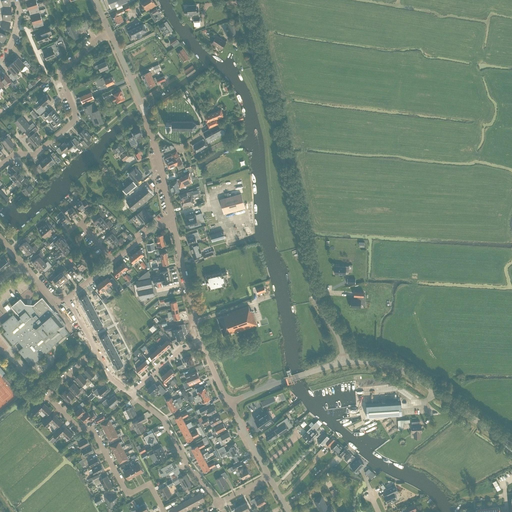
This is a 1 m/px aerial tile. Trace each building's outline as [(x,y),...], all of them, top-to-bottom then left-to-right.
[(112,8),(111,7),(129,0),(105,0),(107,4),(106,5),(108,10),(112,8)] [(140,0),(140,1),(145,9),(146,11),(156,5),(153,0),(140,0)] [(39,10),(37,3),(27,6),(30,13),(39,10)] [(187,14),(187,16),(193,16),(192,14),(199,13),(198,9),(196,9),(196,5),(188,6),(189,9),(184,10),(185,15),(187,14)] [(149,12),(152,17),(158,13),(159,12),(161,11),(159,8),(157,9),(156,7),(149,12)] [(117,16),(117,15),(124,12),(122,8),(115,12),(116,14),(111,16),(115,25),(120,23),(120,22),(123,21),(121,15),(117,16)] [(32,20),(41,18),(39,10),(30,13),(32,20)] [(0,19),(9,21),(10,15),(11,13),(0,12),(0,19)] [(160,16),(161,15),(159,12),(158,13),(152,17),(155,22),(161,18),(160,16)] [(44,25),(41,18),(32,20),(34,28),(44,25)] [(8,26),(9,21),(0,19),(0,26),(8,29),(9,27),(8,26)] [(79,35),(78,33),(89,28),(86,21),(75,26),(74,23),(66,27),(71,38),(79,35)] [(165,36),(170,32),(173,30),(167,21),(159,26),(165,36)] [(228,27),(230,36),(239,34),(236,21),(228,23),(229,27),(228,27)] [(142,35),(141,33),(147,30),(143,23),(127,31),(131,38),(136,35),(137,37),(142,35)] [(46,41),(50,39),(47,34),(52,32),(49,26),(39,30),(41,34),(36,36),(39,43),(46,40),(46,41)] [(216,47),(217,45),(222,48),(226,42),(217,36),(211,43),(216,47)] [(178,40),(176,37),(170,41),(172,45),(174,47),(180,43),(178,40)] [(54,52),(58,50),(55,44),(47,47),(49,51),(43,53),(46,60),(55,56),(54,52)] [(176,52),(183,62),(187,60),(187,59),(189,58),(182,49),(181,50),(180,50),(176,52)] [(18,58),(12,63),(19,70),(20,69),(21,71),(23,71),(30,65),(25,60),(22,62),(18,58)] [(99,67),(100,71),(108,67),(105,61),(98,64),(98,65),(95,66),(96,69),(99,67)] [(15,73),(19,70),(12,63),(7,68),(11,72),(8,75),(13,80),(18,76),(15,73)] [(184,71),(188,76),(196,70),(192,65),(184,71)] [(142,75),(145,82),(153,78),(150,72),(147,73),(142,75)] [(6,82),(8,84),(11,81),(5,75),(2,77),(0,75),(0,85),(1,87),(6,82)] [(104,77),(96,80),(98,86),(106,82),(107,86),(114,83),(114,82),(115,81),(114,79),(113,80),(112,77),(105,80),(104,77)] [(156,85),(153,78),(145,82),(148,88),(153,86),(156,85)] [(116,100),(117,103),(124,99),(121,91),(113,94),(115,97),(112,98),(113,101),(116,100)] [(91,92),(80,97),(82,103),(94,98),(91,92)] [(38,101),(42,105),(36,110),(40,114),(47,107),(45,105),(51,100),(46,94),(38,101)] [(92,118),(94,124),(103,121),(98,109),(95,111),(92,104),(84,107),(89,119),(92,118)] [(38,116),(32,110),(29,113),(35,119),(38,116)] [(45,120),(47,119),(50,121),(57,115),(53,110),(48,114),(46,111),(41,116),(45,120)] [(207,123),(209,128),(219,124),(217,119),(224,116),(221,110),(204,116),(207,123)] [(56,124),(61,120),(57,115),(50,121),(52,124),(50,126),(54,130),(59,126),(56,124)] [(27,128),(28,130),(35,125),(33,123),(29,125),(21,116),(14,122),(22,132),(27,128)] [(196,128),(196,127),(200,127),(200,125),(196,125),(196,124),(193,122),(171,121),(171,122),(166,123),(166,128),(171,128),(171,130),(191,130),(191,132),(193,132),(193,130),(196,128)] [(221,127),(219,128),(218,126),(216,125),(213,127),(203,132),(205,136),(205,137),(208,142),(225,133),(225,131),(224,128),(221,127)] [(41,140),(34,133),(38,130),(35,127),(29,133),(31,136),(28,138),(35,146),(41,140)] [(131,146),(137,143),(135,139),(134,137),(142,134),(139,127),(131,130),(132,134),(128,136),(129,138),(128,139),(131,146)] [(90,142),(88,139),(90,136),(84,129),(79,133),(84,139),(81,141),(85,146),(90,142)] [(1,141),(8,149),(13,144),(9,140),(12,138),(8,133),(4,136),(5,138),(1,141)] [(71,140),(66,144),(70,149),(72,151),(77,147),(76,146),(79,143),(75,138),(71,141),(71,140)] [(193,148),(196,152),(207,146),(205,141),(204,141),(203,139),(192,145),(193,147),(193,148)] [(65,153),(70,149),(66,144),(64,142),(59,146),(60,147),(56,150),(61,155),(64,152),(65,153)] [(111,149),(115,154),(117,152),(120,155),(125,151),(119,143),(111,149)] [(171,150),(171,149),(174,148),(174,147),(171,146),(170,146),(168,145),(166,146),(166,144),(161,145),(163,152),(168,151),(168,150),(171,150)] [(184,167),(177,151),(171,154),(176,165),(177,165),(177,166),(179,169),(184,167)] [(50,155),(49,154),(44,158),(50,166),(55,161),(56,161),(58,163),(61,160),(58,157),(58,158),(53,152),(50,155)] [(128,157),(125,153),(120,157),(123,161),(128,157)] [(166,162),(169,168),(176,165),(171,154),(170,153),(164,156),(166,160),(168,159),(169,161),(166,162)] [(46,170),(50,166),(44,158),(40,163),(37,166),(41,172),(45,169),(46,170)] [(10,176),(14,181),(21,175),(17,170),(18,170),(14,165),(11,168),(15,172),(10,176)] [(129,173),(136,182),(142,176),(135,168),(129,173)] [(192,182),(189,173),(184,175),(179,178),(177,179),(178,181),(170,184),(172,194),(179,192),(179,189),(180,188),(192,182)] [(22,182),(24,184),(28,181),(26,178),(25,179),(21,175),(14,181),(18,186),(22,182)] [(30,183),(28,181),(24,184),(26,186),(22,190),(26,194),(33,188),(29,184),(30,183)] [(134,181),(123,190),(126,194),(137,185),(134,181)] [(145,186),(126,201),(134,211),(153,195),(145,186)] [(197,190),(193,192),(193,194),(191,194),(191,196),(186,197),(180,199),(183,209),(189,207),(189,206),(194,205),(192,198),(195,197),(195,196),(198,195),(197,190)] [(191,196),(191,194),(193,194),(193,192),(193,191),(179,195),(180,199),(186,197),(191,196)] [(241,193),(220,199),(224,213),(245,208),(241,193)] [(83,212),(86,210),(86,209),(87,208),(89,206),(85,201),(83,203),(80,200),(78,202),(75,199),(71,203),(76,208),(75,207),(77,205),(82,211),(83,212)] [(116,205),(120,209),(124,205),(120,201),(116,205)] [(77,216),(79,215),(72,207),(70,209),(67,206),(63,210),(68,215),(67,214),(69,213),(74,218),(77,216)] [(141,224),(150,217),(143,209),(143,208),(137,214),(135,215),(142,223),(141,224)] [(61,211),(55,217),(60,222),(59,221),(61,219),(66,225),(69,223),(71,222),(61,211)] [(95,226),(96,227),(104,220),(102,218),(104,216),(101,212),(96,216),(97,215),(99,217),(93,222),(96,225),(95,226)] [(187,227),(190,226),(190,227),(195,226),(194,225),(198,224),(196,219),(199,219),(200,220),(203,219),(202,213),(198,214),(195,215),(195,214),(186,216),(187,219),(185,220),(187,227)] [(106,223),(104,220),(96,227),(97,228),(98,228),(100,231),(106,226),(108,228),(107,229),(112,225),(109,221),(106,223)] [(45,223),(45,224),(42,226),(51,236),(52,234),(50,232),(53,230),(46,222),(45,223)] [(47,235),(49,237),(51,236),(42,226),(39,228),(37,229),(44,237),(47,235)] [(107,242),(108,244),(116,237),(114,235),(116,233),(113,229),(108,233),(109,232),(111,234),(105,239),(107,242)] [(225,237),(223,231),(211,234),(213,241),(225,237)] [(197,242),(196,239),(199,238),(197,232),(189,235),(190,238),(187,238),(189,244),(197,242)] [(156,242),(157,247),(165,245),(163,234),(156,236),(158,242),(156,242)] [(21,250),(22,252),(30,245),(28,243),(30,241),(27,236),(22,241),(23,240),(24,242),(19,247),(21,250)] [(54,240),(50,244),(53,247),(55,245),(57,247),(65,240),(64,239),(63,239),(61,236),(55,241),(54,240)] [(120,237),(118,239),(116,237),(108,244),(109,245),(110,245),(112,248),(118,243),(120,245),(119,246),(124,241),(120,237)] [(57,247),(59,249),(57,251),(56,252),(56,251),(54,253),(56,255),(67,246),(68,245),(66,242),(65,240),(57,247)] [(189,245),(194,259),(202,256),(198,242),(189,245)] [(34,245),(32,247),(30,245),(22,252),(23,253),(24,253),(26,256),(32,251),(34,253),(33,254),(38,249),(34,245)] [(55,256),(56,258),(61,254),(63,256),(71,250),(70,248),(69,249),(67,246),(56,255),(55,256)] [(144,255),(139,249),(134,254),(139,259),(144,255)] [(34,266),(35,267),(43,261),(41,258),(44,256),(40,252),(35,256),(36,256),(38,258),(32,263),(35,265),(34,266)] [(133,263),(139,259),(134,254),(129,258),(133,263)] [(83,260),(84,260),(80,255),(76,259),(78,261),(76,263),(82,271),(84,270),(83,269),(86,267),(81,261),(83,260)] [(0,268),(2,270),(9,264),(4,258),(1,260),(0,259),(0,268)] [(45,263),(43,261),(35,267),(36,269),(37,268),(39,271),(45,266),(47,268),(46,269),(51,265),(48,261),(45,263)] [(79,275),(80,273),(76,268),(76,267),(72,262),(68,266),(70,268),(67,270),(74,278),(76,277),(75,276),(78,274),(79,275)] [(124,274),(126,273),(124,271),(128,268),(124,262),(118,267),(123,272),(124,274)] [(334,274),(345,275),(345,272),(348,272),(349,266),(345,266),(345,267),(335,266),(334,274)] [(57,271),(59,273),(57,275),(64,283),(65,282),(65,281),(68,279),(65,276),(68,274),(61,267),(57,271)] [(117,276),(123,272),(118,267),(113,271),(117,276)] [(170,283),(168,271),(160,272),(161,276),(153,278),(153,281),(151,281),(151,278),(136,281),(140,298),(141,301),(147,300),(146,297),(154,296),(152,284),(154,284),(162,282),(163,284),(170,283)] [(226,272),(226,271),(206,276),(209,289),(225,285),(223,277),(227,276),(226,272)] [(62,284),(64,283),(57,275),(55,277),(53,275),(49,278),(53,283),(52,282),(54,280),(59,286),(62,283),(62,284)] [(109,279),(107,277),(102,281),(106,287),(108,286),(111,283),(115,288),(118,285),(112,277),(109,279)] [(108,286),(106,287),(102,281),(96,286),(101,291),(105,289),(107,292),(111,289),(108,286)] [(364,292),(354,291),(354,296),(358,297),(357,300),(350,299),(350,307),(360,308),(360,304),(365,305),(365,297),(363,297),(364,292)] [(90,300),(87,294),(78,299),(81,304),(90,300)] [(1,324),(6,330),(3,333),(13,345),(19,340),(24,346),(18,351),(29,363),(32,360),(34,363),(43,356),(42,354),(45,352),(46,353),(52,348),(51,347),(68,332),(63,326),(65,324),(42,297),(33,304),(25,304),(20,298),(11,306),(21,318),(18,320),(13,314),(1,324)] [(92,305),(90,300),(81,304),(84,309),(92,305)] [(95,310),(92,305),(84,309),(87,314),(95,310)] [(231,333),(231,334),(257,325),(251,310),(250,311),(249,306),(227,313),(228,315),(217,318),(223,335),(231,333)] [(98,315),(95,310),(87,314),(89,319),(98,315)] [(362,327),(363,314),(354,313),(354,326),(362,327)] [(100,320),(98,315),(89,319),(92,324),(100,320)] [(103,325),(100,320),(92,324),(95,329),(103,325)] [(183,323),(175,325),(176,329),(175,330),(170,331),(171,336),(176,335),(177,340),(185,338),(184,335),(184,334),(186,332),(185,329),(184,328),(183,323)] [(110,339),(108,334),(99,338),(102,344),(110,339)] [(113,344),(110,339),(102,344),(105,349),(113,344)] [(163,341),(161,339),(159,340),(167,349),(171,345),(167,340),(164,343),(163,342),(163,341)] [(162,352),(167,349),(159,340),(157,342),(159,344),(160,344),(161,345),(158,348),(162,352)] [(116,349),(113,344),(105,349),(107,354),(116,349)] [(158,356),(162,352),(158,348),(155,350),(154,349),(155,349),(153,346),(151,348),(158,356)] [(153,360),(158,356),(151,348),(149,350),(151,352),(153,353),(150,356),(148,358),(151,361),(153,359),(153,360)] [(118,354),(116,349),(107,354),(110,359),(118,354)] [(121,359),(118,354),(110,359),(113,364),(121,359)] [(183,363),(184,365),(186,364),(187,367),(194,364),(191,356),(184,358),(185,362),(183,363)] [(124,365),(121,359),(113,364),(115,369),(124,365)] [(141,361),(139,359),(137,361),(144,369),(149,365),(147,364),(150,362),(147,359),(145,361),(142,363),(140,362),(141,361)] [(140,373),(144,369),(137,361),(136,361),(135,362),(137,365),(138,364),(139,366),(136,368),(140,373)] [(93,376),(95,379),(100,375),(96,370),(94,372),(88,366),(83,371),(90,378),(93,376)] [(175,374),(171,369),(166,373),(170,378),(175,374)] [(199,376),(197,371),(192,373),(185,376),(187,381),(199,376)] [(166,382),(170,378),(166,373),(161,377),(166,382)] [(2,377),(9,385),(12,382),(6,374),(2,377)] [(84,383),(87,386),(92,382),(88,378),(85,380),(80,374),(75,378),(82,385),(84,383)] [(196,382),(200,380),(199,376),(187,381),(189,385),(191,384),(191,385),(196,383),(196,382)] [(78,393),(81,396),(85,392),(81,387),(79,389),(74,383),(69,387),(75,395),(78,393)] [(158,390),(162,395),(166,391),(160,384),(157,387),(154,383),(147,389),(154,397),(158,393),(156,391),(158,390)] [(100,394),(102,396),(110,390),(105,385),(99,390),(97,388),(93,392),(97,396),(100,394)] [(194,397),(195,399),(207,394),(205,388),(197,392),(199,395),(194,397)] [(77,399),(69,391),(67,393),(65,390),(60,395),(67,402),(70,400),(72,403),(77,399)] [(210,399),(207,394),(195,399),(197,402),(201,400),(202,403),(210,399)] [(113,409),(117,405),(115,403),(119,400),(115,395),(108,401),(107,398),(102,402),(106,407),(109,404),(113,409)] [(171,397),(166,400),(169,406),(174,403),(171,397)] [(86,412),(81,407),(85,404),(83,401),(78,406),(80,408),(75,413),(79,418),(86,412)] [(127,407),(125,408),(124,408),(126,410),(130,418),(136,414),(131,404),(129,401),(125,404),(127,407)] [(366,404),(366,418),(402,415),(401,402),(366,404)] [(172,412),(177,409),(174,403),(169,406),(172,412)] [(32,412),(36,416),(41,410),(47,415),(51,410),(44,404),(42,406),(39,404),(34,409),(32,412)] [(207,405),(204,406),(196,410),(198,413),(201,412),(202,415),(207,412),(209,415),(216,411),(213,405),(208,408),(207,405)] [(81,417),(85,422),(88,419),(90,421),(97,416),(92,411),(90,414),(87,411),(81,417)] [(175,418),(178,424),(184,420),(182,418),(188,415),(186,412),(181,415),(175,418)] [(267,412),(254,420),(261,431),(274,422),(267,412)] [(52,422),(57,427),(62,422),(55,415),(52,418),(50,416),(44,422),(48,426),(52,422)] [(138,433),(144,429),(141,422),(146,419),(144,415),(138,418),(139,420),(132,423),(138,433)] [(209,421),(212,426),(215,424),(222,421),(219,416),(213,419),(209,421)] [(289,428),(292,425),(287,418),(277,425),(279,427),(265,436),(269,442),(289,428)] [(112,425),(110,422),(113,421),(112,419),(109,420),(101,424),(104,429),(112,425)] [(192,424),(191,421),(186,424),(184,420),(178,424),(181,429),(192,424)] [(402,422),(402,420),(399,420),(397,421),(398,430),(400,430),(403,430),(403,425),(407,425),(406,421),(402,422)] [(420,437),(420,432),(421,432),(420,424),(419,421),(412,422),(412,433),(414,433),(414,438),(420,437)] [(307,432),(313,438),(314,439),(319,435),(315,430),(319,426),(316,422),(307,432)] [(112,425),(104,429),(107,435),(115,431),(113,427),(115,425),(114,423),(112,425)] [(218,434),(217,433),(226,428),(223,423),(214,428),(216,430),(213,432),(215,436),(218,434)] [(184,435),(190,432),(188,428),(193,426),(192,424),(181,429),(184,435)] [(53,435),(57,439),(63,434),(68,439),(72,434),(66,427),(63,430),(61,428),(53,435)] [(119,433),(117,434),(115,431),(107,435),(110,441),(118,437),(118,436),(121,435),(119,433)] [(150,442),(151,445),(158,442),(152,432),(144,436),(148,443),(150,442)] [(192,435),(190,432),(184,435),(187,441),(193,438),(198,435),(197,432),(192,435)] [(217,438),(219,441),(219,440),(221,442),(220,443),(221,445),(225,443),(224,441),(231,438),(228,432),(221,436),(217,438)] [(302,437),(308,443),(313,438),(307,432),(302,437)] [(329,438),(326,436),(325,437),(323,435),(318,441),(322,445),(329,438)] [(336,454),(340,450),(339,449),(340,448),(341,449),(343,447),(340,444),(339,444),(332,437),(326,443),(329,446),(332,443),(334,444),(330,448),(336,454)] [(79,445),(81,448),(90,443),(87,438),(79,441),(78,439),(73,442),(76,447),(79,445)] [(119,442),(111,446),(114,452),(122,448),(121,447),(120,444),(123,443),(122,441),(119,442)] [(197,445),(191,448),(195,454),(200,451),(199,448),(204,445),(203,443),(197,445)] [(232,455),(233,457),(239,454),(234,444),(228,447),(229,450),(227,452),(224,446),(218,449),(221,456),(227,453),(228,456),(232,455)] [(83,453),(80,455),(83,460),(88,457),(87,455),(94,451),(91,445),(82,450),(83,453)] [(125,447),(124,445),(121,447),(122,448),(114,452),(117,457),(125,453),(122,449),(125,447)] [(154,451),(155,453),(150,456),(153,461),(158,458),(159,460),(166,457),(161,447),(154,451)] [(344,447),(342,450),(340,448),(339,449),(340,450),(336,454),(341,458),(344,454),(346,456),(349,452),(344,447)] [(207,452),(204,454),(202,454),(200,451),(195,454),(198,460),(209,454),(207,452)] [(129,455),(126,456),(125,453),(117,457),(120,463),(128,459),(128,458),(130,457),(129,455)] [(201,466),(207,463),(204,458),(206,458),(210,456),(209,454),(198,460),(201,466)] [(96,456),(89,460),(88,457),(83,460),(86,466),(89,464),(91,467),(100,462),(96,456)] [(359,459),(357,458),(352,464),(353,465),(352,467),(357,471),(364,464),(359,459)] [(138,464),(134,466),(138,474),(143,471),(139,464),(140,463),(138,460),(136,461),(138,464)] [(160,474),(162,477),(173,471),(175,475),(180,473),(178,468),(179,468),(175,461),(161,469),(163,473),(160,474)] [(217,466),(216,464),(215,465),(213,462),(208,465),(207,463),(201,466),(204,471),(210,468),(211,467),(213,470),(217,467),(217,466)] [(133,467),(129,469),(133,477),(138,474),(134,466),(133,463),(132,464),(131,464),(133,467)] [(101,464),(89,470),(89,471),(93,479),(101,474),(100,472),(104,470),(101,464)] [(238,470),(243,479),(250,474),(247,468),(244,469),(243,467),(238,470)] [(128,480),(133,477),(129,469),(125,471),(123,468),(121,469),(123,472),(124,472),(128,480)] [(228,487),(224,480),(228,477),(225,472),(221,474),(222,476),(216,480),(221,490),(228,487)] [(192,485),(186,474),(182,477),(181,474),(178,475),(172,479),(173,482),(178,479),(184,489),(192,485)] [(96,485),(101,482),(103,485),(101,485),(100,487),(100,488),(101,489),(102,490),(103,490),(104,490),(105,489),(112,486),(107,476),(102,479),(101,476),(93,480),(96,485)] [(164,499),(171,495),(167,488),(174,484),(171,478),(162,483),(164,486),(159,489),(164,499)] [(398,492),(395,486),(385,490),(387,495),(384,496),(387,503),(393,500),(393,501),(397,499),(394,493),(398,492)] [(335,499),(338,498),(336,494),(337,494),(336,491),(335,492),(333,489),(330,491),(332,493),(328,496),(329,498),(333,496),(335,499)] [(205,500),(201,493),(195,496),(199,504),(205,500)] [(107,505),(114,505),(117,500),(114,494),(108,494),(105,500),(107,505)] [(93,499),(97,505),(103,501),(100,495),(93,499)] [(195,496),(188,499),(193,507),(199,504),(195,496)] [(257,503),(259,506),(266,502),(263,497),(259,499),(258,496),(251,500),(254,505),(257,503)] [(333,511),(331,507),(328,509),(321,497),(314,501),(320,511),(333,511)] [(469,511),(511,511),(511,498),(511,499),(511,502),(511,511),(500,511),(501,511),(500,511),(499,507),(476,510),(476,511),(469,511)] [(193,507),(188,499),(182,503),(186,510),(193,507)] [(250,509),(246,502),(240,505),(243,511),(245,511),(250,509)] [(183,511),(186,510),(182,503),(176,506),(179,511),(183,511)]
